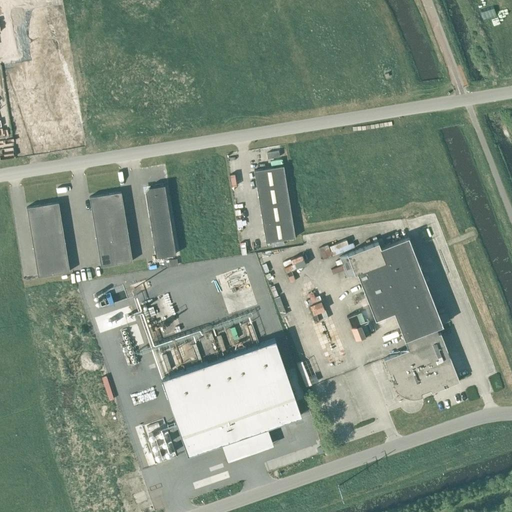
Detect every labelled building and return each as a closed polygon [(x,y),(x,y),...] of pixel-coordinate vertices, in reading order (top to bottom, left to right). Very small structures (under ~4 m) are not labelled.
[(253,170),(265,242),(295,237),(283,166),(253,170)] [(175,254),(164,184),(148,187),(145,191),(156,257),(175,254)] [(132,261),(121,191),(89,197),(100,266),(132,261)] [(37,276),(69,271),(58,202),(26,207),(37,276)] [(442,324),(407,236),(380,247),(377,241),(339,256),(343,265),(344,270),(347,276),(356,272),(374,318),(393,311),(408,349),(383,358),(389,373),(391,372),(395,381),(395,382),(396,384),(398,386),(399,388),(401,390),(403,391),(405,392),(407,393),(410,394),(412,394),(415,394),(417,393),(420,393),(421,392),(430,389),(436,386),(437,389),(459,380),(440,332),(438,333),(435,327),(442,324)] [(354,241),(347,244),(345,239),(328,246),(328,244),(318,248),(323,259),(356,246),(354,241)] [(282,262),(290,282),(295,281),(290,269),(309,262),(306,253),(282,262)] [(343,265),(331,270),(333,274),(344,270),(343,265)] [(311,298),(306,300),(315,323),(319,321),(314,307),(312,303),(317,301),(319,306),(324,319),(328,317),(320,295),(315,296),(314,292),(309,294),(311,298)] [(347,317),(356,339),(369,333),(361,311),(347,317)] [(274,339),(161,378),(187,453),(300,414),(274,339)]
